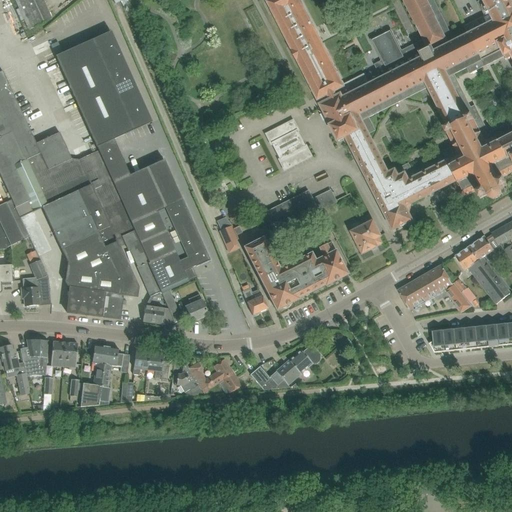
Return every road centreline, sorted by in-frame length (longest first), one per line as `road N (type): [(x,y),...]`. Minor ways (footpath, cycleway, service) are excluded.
road 1 (unknown): [(258,342),(115,28),(106,19),(77,21),(17,47)]
road 2 (residential): [(0,326),(215,346),(258,342),(308,326),(375,287)]
road 3 (unclassified): [(180,511),(511,481)]
road 4 (unclassified): [(511,355),(422,365),(375,287)]
road 5 (residential): [(375,287),(511,207)]
